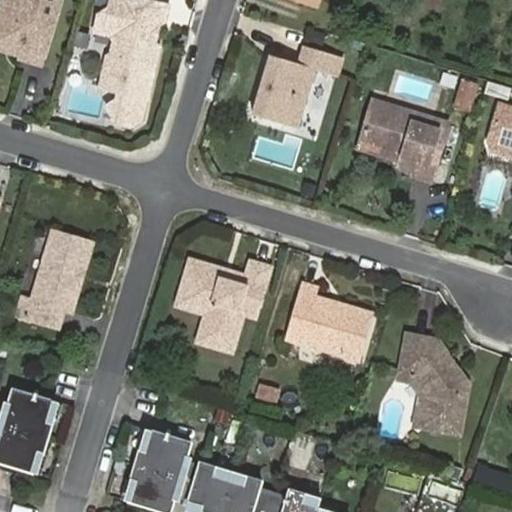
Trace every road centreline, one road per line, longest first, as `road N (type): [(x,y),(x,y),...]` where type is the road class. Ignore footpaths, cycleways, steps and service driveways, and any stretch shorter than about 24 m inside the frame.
road 1 (residential): [(168,187),(466,277),(509,316)]
road 2 (residential): [(74,511),(168,187)]
road 3 (residential): [(168,187),(227,0)]
road 4 (residential): [(0,135),(168,187)]
